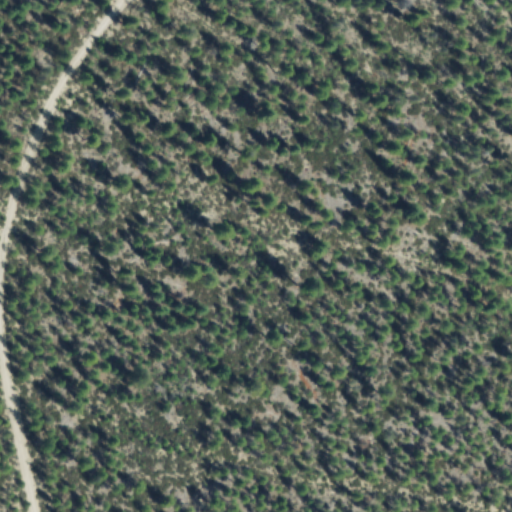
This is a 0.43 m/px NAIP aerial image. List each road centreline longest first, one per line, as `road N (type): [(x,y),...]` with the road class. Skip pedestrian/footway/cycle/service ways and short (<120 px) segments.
road 1 (track): [(115,0),(21,153),(0,244),(4,415),(32,511)]
road 2 (track): [(4,415),(175,435),(506,511)]
road 3 (track): [(21,153),(511,277)]
